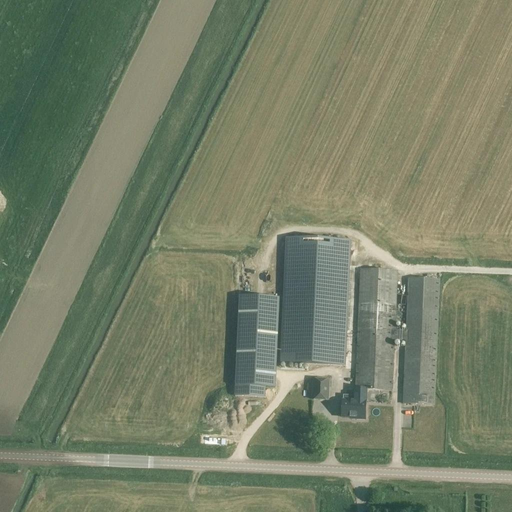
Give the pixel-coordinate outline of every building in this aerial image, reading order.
[(286,239),(280,364),(345,367),(351,242),(286,239)] [(366,390),(392,392),(394,340),(406,341),(403,404),(434,405),(438,311),(439,280),(409,279),(406,331),(395,330),(396,298),(398,271),(360,270),(359,296),(355,389),(366,390)] [(264,397),(265,387),(275,388),(279,298),(239,296),(234,396),(264,397)] [(329,381),(314,380),(313,400),(328,401),(329,381)] [(355,389),(354,397),(344,396),(343,402),(342,417),(356,418),(356,419),(365,420),(366,403),(365,402),(366,391),(366,390),(355,389)]
